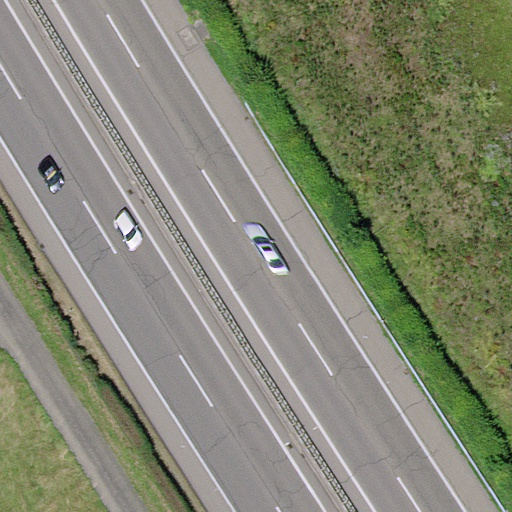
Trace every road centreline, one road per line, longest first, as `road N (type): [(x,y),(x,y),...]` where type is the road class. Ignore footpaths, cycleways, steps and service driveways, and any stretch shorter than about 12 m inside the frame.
road 1 (motorway): [(424,511),(102,0)]
road 2 (motorway): [(0,63),(281,511)]
road 3 (track): [(0,319),(117,511)]
